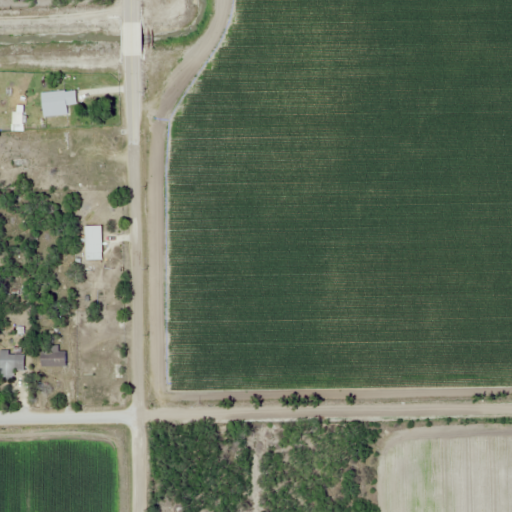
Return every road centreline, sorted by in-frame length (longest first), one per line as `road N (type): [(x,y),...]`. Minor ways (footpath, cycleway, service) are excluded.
road 1 (residential): [(511,409),(0,418)]
road 2 (tertiary): [(137,511),(133,0)]
